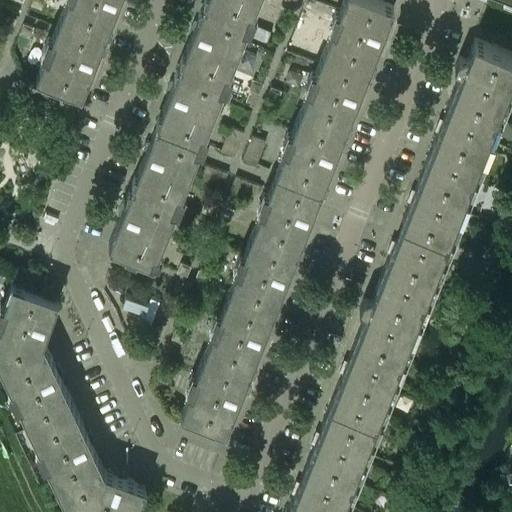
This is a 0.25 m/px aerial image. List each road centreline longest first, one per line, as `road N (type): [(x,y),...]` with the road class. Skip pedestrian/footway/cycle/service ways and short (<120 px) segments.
road 1 (residential): [(245,496),(155,462),(64,258),(160,0)]
road 2 (residential): [(245,496),(430,22),(431,0)]
